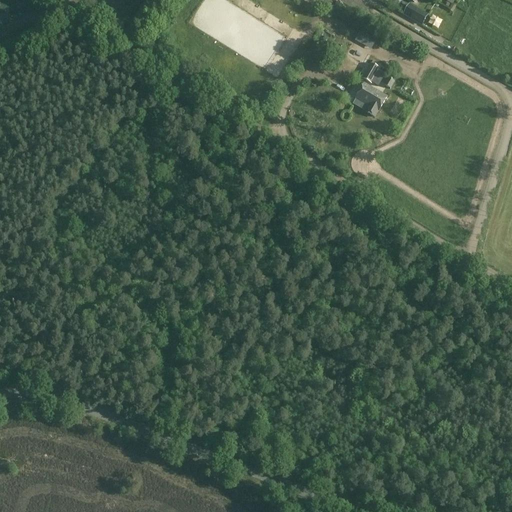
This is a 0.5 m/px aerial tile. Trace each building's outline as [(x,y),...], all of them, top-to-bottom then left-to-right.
[(408,4),(402,13),(420,24),(426,15),(408,4)] [(301,21),(297,31),(312,36),(315,26),(301,21)] [(262,112),(306,39),(290,30),(286,37),(287,38),(281,49),(273,61),(267,71),(265,70),(250,95),(251,96),(247,103),(262,112)] [(366,34),(361,30),(355,41),(360,44),(362,40),(373,46),(377,40),(366,34)] [(372,84),(380,70),(371,64),(363,79),(372,84)] [(390,89),(395,82),(388,78),(384,85),(390,89)] [(387,98),(364,85),(356,99),(370,106),(366,114),(374,118),(378,111),(379,112),(387,98)] [(329,108),(333,102),(324,95),(320,101),(329,108)]
